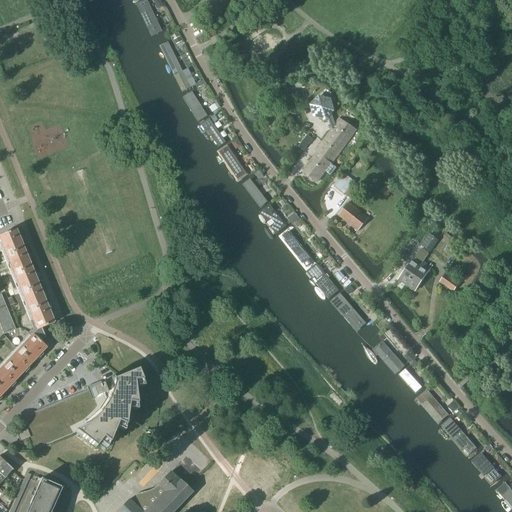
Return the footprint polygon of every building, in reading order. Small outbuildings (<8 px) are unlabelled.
[(142,0),(142,2),(151,21),(154,22),(157,20),(158,18),(148,0),(142,0)] [(163,41),(172,60),(174,61),(177,60),(178,58),(169,38),(167,37),(164,39),(163,41)] [(186,85),(196,103),(199,103),(202,102),(202,99),(192,81),(189,80),(186,82),(186,85)] [(277,99),(277,101),(278,103),(280,105),(282,105),(284,104),(286,102),(286,100),(285,98),(284,96),(281,96),(279,97),(277,99)] [(339,119),(336,124),(335,125),(331,113),(333,111),(330,99),(319,97),(311,105),(314,116),(325,119),(327,117),(331,129),(314,152),(316,153),(303,172),(317,182),(325,172),(330,175),(330,176),(336,169),(336,168),(331,164),(356,131),(339,119)] [(206,126),(217,144),(220,144),(223,143),(223,140),(212,122),(209,122),(207,123),(206,126)] [(226,149),(238,166),(241,166),(243,165),(244,162),(232,145),(229,144),(226,146),(226,149)] [(249,183),(262,199),(264,200),(267,198),(267,195),(255,178),(252,178),(249,180),(249,183)] [(267,206),(280,223),(283,223),(285,222),(286,219),(273,202),(270,202),(268,203),(267,206)] [(338,215),(358,232),(368,219),(348,203),(338,215)] [(0,236),(0,244),(5,256),(23,248),(16,230),(0,236)] [(289,235),(302,252),(305,252),(307,250),(308,248),(295,231),(292,231),(290,233),(289,235)] [(438,240),(430,235),(422,246),(430,252),(438,240)] [(396,255),(402,259),(407,251),(411,254),(412,252),(411,251),(413,247),(405,242),(396,255)] [(5,256),(13,275),(31,267),(23,248),(5,256)] [(398,280),(407,286),(423,262),(424,260),(416,254),(398,280)] [(312,266),(325,282),(328,283),(330,281),(331,278),(318,262),(315,261),(312,263),(312,266)] [(423,262),(407,286),(415,292),(431,267),(432,265),(430,264),(429,266),(423,262)] [(13,275),(20,294),(39,286),(31,267),(13,275)] [(439,283),(453,292),(458,284),(445,275),(439,283)] [(20,294),(28,312),(46,305),(39,286),(20,294)] [(0,294),(0,326),(3,335),(5,334),(9,332),(15,330),(1,294),(0,294)] [(346,306),(361,322),(363,322),(366,320),(366,317),(352,301),(349,301),(347,303),(346,306)] [(36,331),(17,350),(32,363),(46,349),(44,347),(45,346),(50,342),(46,339),(45,339),(41,329),(54,323),(46,305),(28,312),(36,331)] [(384,347),(398,363),(400,363),(403,361),(403,358),(389,343),(386,342),(384,344),(384,347)] [(17,350),(3,365),(18,378),(32,363),(17,350)] [(406,358),(411,363),(416,359),(411,353),(406,358)] [(3,365),(0,368),(0,388),(4,393),(18,378),(3,365)] [(406,373),(420,389),(423,389),(425,387),(425,384),(412,368),(409,368),(407,370),(406,373)] [(100,382),(86,387),(88,391),(21,419),(25,430),(16,434),(20,442),(28,438),(33,450),(75,433),(95,448),(103,438),(109,443),(118,423),(125,426),(128,404),(136,405),(133,382),(142,381),(137,370),(112,380),(112,381),(102,386),(100,382)] [(428,398),(442,414),(445,414),(447,412),(448,409),(434,394),(431,393),(429,395),(428,398)] [(449,407),(453,413),(458,409),(453,403),(449,407)] [(453,426),(467,442),(470,442),(472,440),(472,437),(458,421),(456,421),(453,423),(453,426)] [(478,454),(491,470),(494,470),(496,468),(497,465),(483,449),(480,449),(478,451),(478,454)] [(0,459),(0,476),(4,480),(12,471),(0,459)] [(172,511),(176,509),(192,492),(180,481),(179,482),(170,473),(158,485),(164,492),(144,511),(140,511),(128,500),(117,511),(172,511)] [(9,511),(13,511),(28,480),(30,475),(27,474),(9,511)] [(50,511),(61,489),(36,477),(33,482),(28,480),(13,511),(50,511)]
